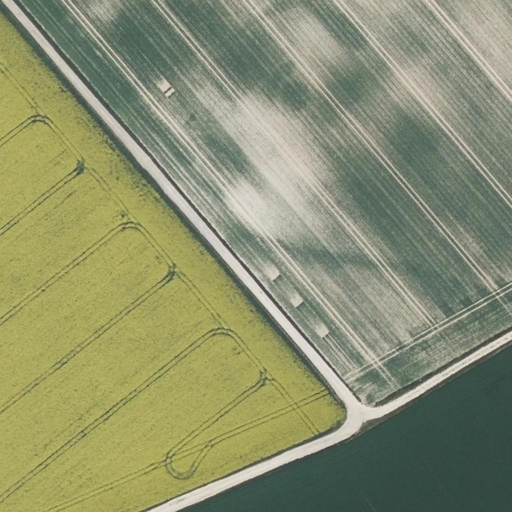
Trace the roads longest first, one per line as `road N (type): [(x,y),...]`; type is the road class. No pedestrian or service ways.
road 1 (track): [(7,0),(352,403)]
road 2 (track): [(159,511),(341,434)]
road 3 (track): [(352,403),(362,412),(381,411),(511,333)]
